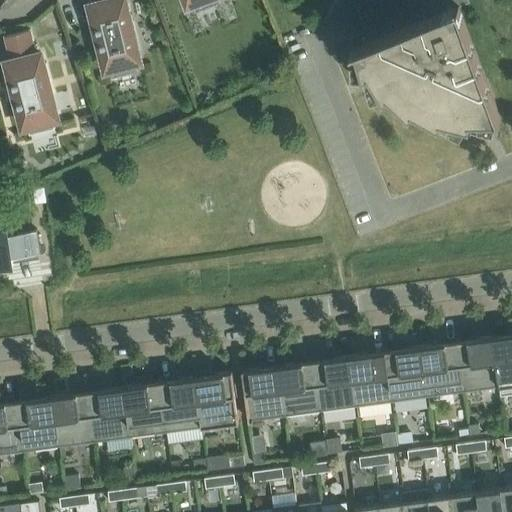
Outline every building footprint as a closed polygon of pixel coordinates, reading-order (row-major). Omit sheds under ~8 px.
[(90,3),(106,69),(111,68),(113,76),(138,70),(136,62),(141,61),(125,0),(93,0),(94,2),(90,3)] [(186,0),(188,5),(192,3),(195,11),(220,2),(219,0),(186,0)] [(470,4),(468,0),(335,0),(337,2),(343,0),(353,0),(366,32),(369,41),(459,6),(459,8),(470,4)] [(502,118),(459,8),(459,6),(369,41),(352,47),(352,49),(358,47),(365,72),(367,71),(366,70),(371,69),(385,94),(387,93),(390,91),(411,111),(413,110),(412,109),(415,106),(441,120),(441,119),(441,118),(443,114),(472,122),(472,120),(471,120),(472,115),(499,115),(500,119),(502,118)] [(37,53),(30,29),(5,35),(11,59),(7,61),(23,126),(28,125),(30,133),(55,127),(53,119),(58,118),(41,52),(37,53)] [(0,265),(14,263),(12,255),(40,251),(37,229),(9,233),(7,218),(0,218),(0,265)] [(511,332),(511,333),(511,338),(495,340),(493,340),(500,386),(501,394),(511,392),(511,332)] [(493,340),(495,340),(494,335),(475,337),(476,343),(458,345),(464,391),(500,386),(493,340)] [(464,391),(458,345),(440,347),(439,342),(421,345),(428,395),(464,391)] [(428,395),(421,345),(404,347),(405,352),(386,355),(393,400),(428,395)] [(393,400),(386,355),(369,357),(368,352),(350,354),(357,405),(393,400)] [(357,405),(350,354),(333,357),(333,362),(315,364),(321,410),(357,405)] [(321,410),(315,364),(297,367),(297,362),(278,364),(278,369),(280,369),(286,415),(321,410)] [(280,369),(278,369),(262,372),(261,367),(242,369),(249,420),(286,415),(280,369)] [(239,421),(232,370),(214,373),(214,378),(197,380),(196,381),(202,426),(239,421)] [(196,381),(197,380),(197,375),(178,378),(179,383),(160,385),(167,431),(202,426),(196,381)] [(167,431),(160,385),(143,388),(142,383),(124,385),(131,436),(167,431)] [(131,436),(124,385),(107,387),(107,393),(89,395),(95,441),(131,436)] [(95,441),(89,395),(71,397),(71,392),(53,395),(60,445),(95,441)] [(60,445),(53,395),(35,397),(36,402),(18,405),(24,450),(60,445)] [(0,453),(24,450),(18,405),(0,407),(0,453)] [(388,422),(419,420),(418,405),(387,407),(388,422)] [(317,427),(346,425),(345,410),(316,411),(317,427)] [(479,423),(469,424),(470,434),(481,433),(480,432),(479,423)] [(398,444),(397,433),(396,431),(382,432),(384,446),(398,444)] [(412,431),(397,433),(398,444),(413,442),(412,431)] [(340,436),(325,438),(327,453),(342,451),(340,436)] [(325,438),(310,440),(312,455),(327,453),(325,438)] [(487,449),(486,439),(471,441),(472,451),(487,449)] [(472,451),(471,441),(456,443),(458,453),(472,451)] [(439,456),(437,445),(422,447),(424,458),(439,456)] [(424,458),(422,447),(408,449),(409,460),(424,458)] [(390,462),(389,452),(374,454),(376,464),(390,462)] [(244,453),(229,455),(231,466),(245,465),(244,453)] [(376,464),(374,454),(359,456),(361,466),(376,464)] [(207,458),(194,459),(195,471),(209,469),(207,458)] [(117,473),(141,472),(140,460),(117,461),(117,473)] [(332,470),(331,460),(316,462),(318,472),(332,470)] [(318,472),(316,462),(302,464),(303,474),(318,472)] [(284,477),(283,466),(268,468),(269,479),(284,477)] [(269,479),(268,468),(253,470),(255,481),(269,479)] [(79,473),(64,475),(66,488),(81,486),(79,473)] [(236,483),(234,473),(219,475),(221,485),(236,483)] [(221,485),(219,475),(205,477),(206,487),(221,485)] [(187,490),(186,480),(171,482),(172,492),(187,490)] [(172,492),(171,482),(156,484),(158,494),(172,492)] [(511,511),(511,485),(501,487),(504,511),(511,511)] [(139,496),(138,486),(123,488),(124,498),(139,496)] [(504,511),(501,487),(477,490),(480,511),(504,511)] [(124,498),(123,488),(108,490),(109,500),(124,498)] [(480,511),(477,490),(453,493),(455,511),(480,511)] [(91,503),(89,493),(74,495),(76,505),(91,503)] [(455,511),(453,493),(429,497),(431,511),(455,511)] [(76,505),(74,495),(60,497),(61,507),(76,505)] [(431,511),(429,497),(405,500),(406,511),(431,511)] [(406,511),(405,500),(381,503),(382,511),(406,511)] [(321,501),(297,504),(298,511),(322,511),(323,511),(321,501)] [(22,511),(21,502),(6,504),(6,511),(22,511)] [(382,511),(381,503),(356,507),(356,511),(382,511)]
